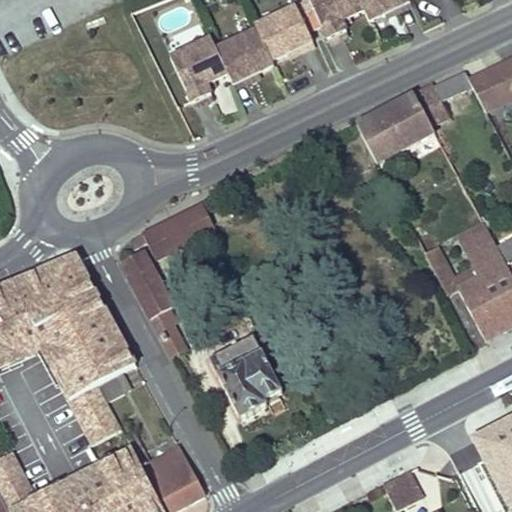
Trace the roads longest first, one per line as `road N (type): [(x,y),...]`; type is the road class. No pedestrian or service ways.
road 1 (residential): [(143,182),(194,168),(511,18)]
road 2 (residential): [(86,236),(235,511)]
road 3 (tertiary): [(258,511),(511,376)]
road 4 (residential): [(143,182),(127,156),(99,150),(67,158),(42,183)]
